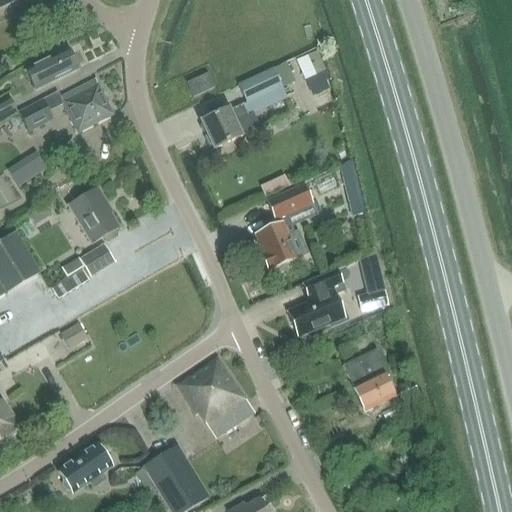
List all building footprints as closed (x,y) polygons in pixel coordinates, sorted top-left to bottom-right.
[(36,90),(76,70),(67,51),(26,71),(36,90)] [(273,69),(237,86),(237,87),(246,105),(282,89),(273,70),(273,69)] [(193,98),(212,89),(205,75),(186,84),(193,98)] [(76,136),(112,117),(94,82),(60,100),(57,95),(41,103),(46,113),(61,105),(76,136)] [(0,123),(17,114),(9,99),(0,104),(0,123)] [(41,103),(18,114),(28,135),(51,122),(46,113),(41,103)] [(227,112),(200,124),(212,150),(257,130),(251,117),(249,117),(244,106),(241,107),(228,113),(227,112)] [(342,150),(336,153),(340,162),(346,159),(342,150)] [(37,155),(29,160),(39,176),(47,171),(37,155)] [(351,165),(339,168),(351,217),(363,214),(351,165)] [(303,186),(265,203),(274,223),(312,206),(303,186)] [(91,245),(116,230),(104,210),(105,209),(95,191),(68,208),(91,245)] [(281,225),(254,237),(263,256),(260,257),(268,274),(269,273),(270,274),(275,278),(287,273),(287,267),(286,265),(308,255),(298,231),(286,237),(281,225)] [(0,290),(5,298),(39,277),(13,234),(0,241),(0,290)] [(67,279),(83,269),(89,279),(113,264),(103,248),(79,263),(77,260),(61,270),(67,279)] [(339,307),(336,300),(334,295),(344,291),(336,273),(303,287),(310,302),(307,305),(287,314),(299,339),(327,326),(330,331),(349,323),(342,306),(339,307)] [(50,293),(57,303),(87,284),(81,274),(50,293)] [(246,274),(240,277),(248,294),(254,292),(246,274)] [(383,292),(357,298),(360,314),(387,308),(383,292)] [(78,326),(60,336),(69,352),(87,342),(78,326)] [(345,358),(367,348),(360,334),(338,344),(345,358)] [(388,377),(377,357),(374,351),(347,366),(358,387),(352,390),(364,414),(394,399),(384,379),(388,377)] [(214,441),(253,415),(216,360),(173,388),(193,419),(196,417),(202,426),(203,425),(214,441)] [(0,443),(19,431),(0,402),(0,443)] [(55,473),(62,482),(61,487),(65,493),(69,493),(72,497),(89,486),(93,491),(107,481),(103,476),(112,469),(96,445),(55,473)] [(334,453),(340,465),(355,458),(349,446),(334,453)] [(166,511),(185,511),(206,500),(175,448),(140,469),(166,511)] [(262,511),(257,502),(243,510),(240,506),(230,511),(262,511)]
